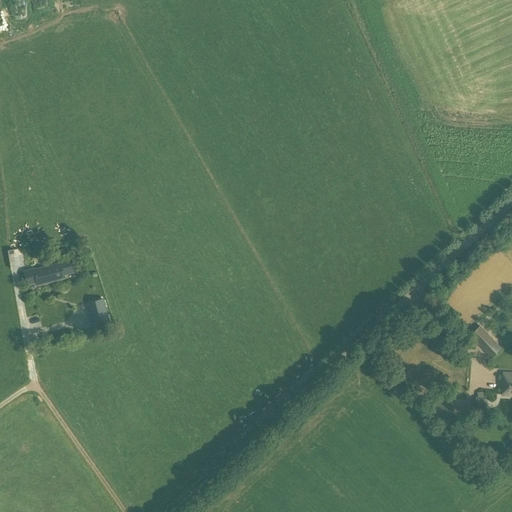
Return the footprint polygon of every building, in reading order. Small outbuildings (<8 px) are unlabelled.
[(59,257),(73,253),(71,246),(57,250),(59,257)] [(73,271),(69,257),(59,260),(60,261),(34,268),(33,267),(24,270),(27,284),(37,281),(37,284),(65,277),(64,274),(73,271)] [(107,309),(94,312),(97,324),(110,320),(107,309)] [(470,334),(478,343),(488,334),(486,332),(480,325),(470,334)] [(511,395),(511,374),(503,374),(502,395),(511,395)] [(450,418),(451,403),(435,402),(434,417),(450,418)]
